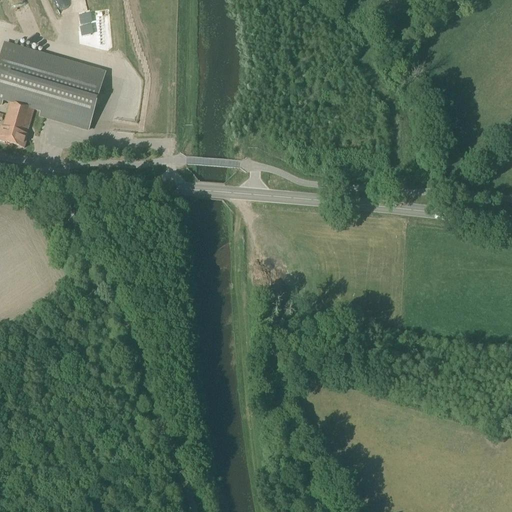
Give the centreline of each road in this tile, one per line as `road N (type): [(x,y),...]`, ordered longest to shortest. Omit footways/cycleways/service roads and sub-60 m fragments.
road 1 (secondary): [(511,225),(47,180)]
road 2 (unclassified): [(190,511),(104,282),(47,180)]
road 3 (track): [(180,0),(179,132),(168,164)]
